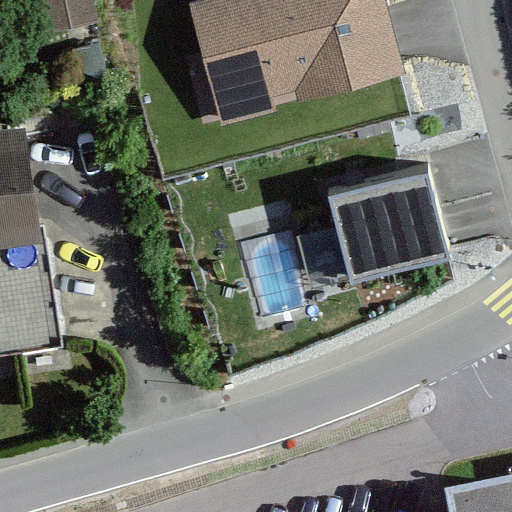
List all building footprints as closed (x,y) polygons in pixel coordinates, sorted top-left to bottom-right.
[(79,0),(15,0),(19,22),(81,12),(79,0)] [(368,0),(177,0),(207,115),(386,69),(368,0)] [(22,121),(0,123),(0,346),(44,342),(22,121)] [(402,161),(299,185),(321,278),(424,253),(402,161)] [(511,511),(511,485),(510,474),(409,493),(412,511),(511,511)]
